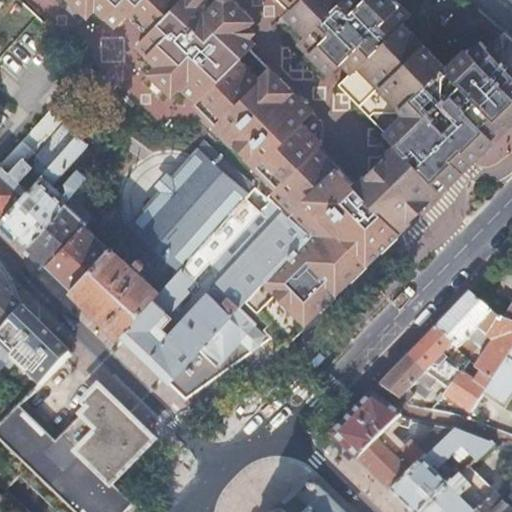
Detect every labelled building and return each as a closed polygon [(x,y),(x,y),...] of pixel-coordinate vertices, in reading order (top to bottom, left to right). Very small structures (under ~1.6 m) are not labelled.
[(76,0),(90,13),(98,4),(94,0),(76,0)] [(94,0),(98,4),(120,24),(133,12),(143,0),(94,0)] [(143,0),(133,12),(139,18),(153,31),(182,0),(143,0)] [(197,103),(283,183),(272,196),(311,231),(249,297),(273,320),(267,327),(268,328),(282,340),(405,222),(361,178),(326,145),(325,124),(250,48),(249,14),(234,0),(219,0),(216,4),(211,0),(182,0),(153,31),(142,44),(162,63),(182,82),(200,99),(197,103)] [(298,0),(293,6),(302,15),(317,0),(298,0)] [(344,57),(354,67),(341,80),(399,139),(443,184),(497,130),(511,115),(511,32),(505,26),(477,52),(468,43),(448,62),(405,18),(411,11),(400,0),(380,0),(379,0),(317,0),(302,15),(299,19),(309,30),(319,40),(312,47),(332,68),(344,57)] [(303,37),(312,47),(319,40),(309,30),(303,37)] [(154,72),(173,91),(182,82),(162,63),(154,72)] [(26,136),(0,163),(0,216),(2,218),(76,135),(90,121),(78,110),(38,153),(39,156),(32,163),(25,156),(32,148),(35,150),(75,107),(64,96),(26,136)] [(76,135),(2,218),(28,243),(84,181),(86,178),(77,170),(64,185),(64,192),(61,195),(50,184),(86,145),(76,135)] [(388,150),(377,161),(378,162),(421,206),(431,195),(443,184),(399,139),(388,150)] [(208,140),(169,182),(138,215),(129,224),(144,238),(139,245),(156,260),(166,263),(168,260),(180,271),(259,185),(208,140)] [(378,162),(361,178),(405,222),(421,207),(420,206),(378,162)] [(84,181),(28,243),(48,263),(85,223),(96,211),(81,197),(84,194),(87,196),(93,190),(84,181)] [(160,292),(121,334),(169,381),(244,303),(249,297),(311,231),(272,196),(259,185),(180,271),(160,292)] [(93,230),(85,223),(48,263),(56,271),(72,286),(110,246),(93,230)] [(110,246),(72,286),(121,334),(160,292),(110,246)] [(0,329),(22,307),(0,285),(0,329)] [(437,327),(459,348),(468,338),(479,349),(488,338),(493,342),(477,367),(480,372),(474,380),(488,390),(511,351),(511,324),(504,321),(498,319),(470,292),(437,327)] [(244,303),(169,381),(171,382),(173,385),(176,387),(179,390),(186,397),(268,328),(267,327),(244,303)] [(22,307),(0,329),(0,369),(6,364),(17,374),(21,370),(40,388),(51,375),(68,358),(70,355),(67,351),(67,350),(45,329),(22,307)] [(437,327),(409,355),(428,372),(435,364),(440,369),(447,362),(452,367),(446,374),(440,381),(449,389),(462,372),(470,360),(459,348),(437,327)] [(511,351),(488,390),(502,400),(511,385),(511,351)] [(409,355),(380,385),(387,392),(400,401),(420,381),(431,389),(439,380),(428,372),(409,355)] [(470,360),(462,372),(470,377),(474,380),(480,372),(477,367),(470,360)] [(439,380),(440,381),(446,374),(440,369),(435,364),(428,372),(439,380)] [(445,395),(472,414),(484,396),(488,390),(474,380),(470,377),(462,372),(449,389),(445,395)] [(40,388),(30,399),(33,403),(43,392),(46,394),(57,382),(51,375),(40,388)] [(484,396),(503,411),(511,398),(511,385),(502,400),(488,390),(484,396)] [(0,430),(0,438),(75,511),(124,511),(132,505),(111,484),(153,440),(149,436),(127,415),(98,387),(84,403),(89,408),(64,434),(56,442),(21,408),(12,418),(4,426),(0,430)] [(351,415),(332,435),(357,460),(390,429),(401,418),(369,396),(351,415)] [(21,408),(56,442),(64,434),(33,403),(30,399),(21,408)] [(0,421),(4,426),(12,418),(0,407),(0,421)] [(441,428),(431,437),(433,440),(426,446),(432,451),(453,431),(441,428)] [(357,460),(390,492),(428,455),(412,440),(406,446),(390,429),(357,460)] [(428,455),(390,492),(411,511),(422,511),(451,486),(436,471),(471,437),(453,431),(432,451),(428,455)] [(477,439),(458,457),(469,468),(494,445),(477,439)] [(451,486),(422,511),(473,511),(475,510),(459,494),(467,486),(459,478),(451,486)] [(313,479),(296,496),(293,494),(274,511),(343,511),(319,488),(320,487),(313,479)] [(475,510),(473,511),(511,511),(511,509),(495,492),(475,510)]
